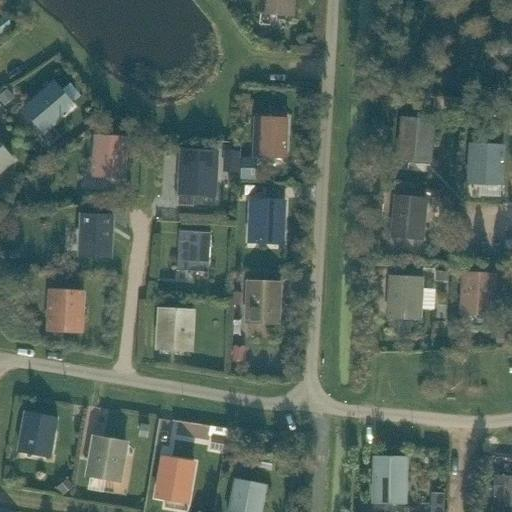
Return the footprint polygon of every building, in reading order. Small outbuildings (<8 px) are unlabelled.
[(262,0),(261,12),(292,15),(293,0),(262,0)] [(61,92),(60,92),(54,85),(48,91),(47,90),(25,109),(45,133),(74,107),(61,92)] [(286,149),(287,120),(266,119),(266,120),(257,119),(256,128),(255,128),(254,157),(265,158),(265,148),(286,149)] [(430,161),(433,122),(413,121),(413,122),(403,121),(403,129),(402,129),(399,159),(430,161)] [(0,145),(0,143),(3,141),(0,137),(0,170),(12,160),(0,145)] [(124,178),(127,139),(106,138),(106,139),(97,138),(96,147),(95,147),(94,164),(85,164),(84,176),(124,178)] [(471,155),(470,184),(501,186),(501,176),(503,147),(482,146),(482,147),(473,146),(472,155),(471,155)] [(229,148),(228,168),(239,169),(240,148),(229,148)] [(212,193),(215,154),(184,153),(182,191),(212,193)] [(423,239),(426,200),(406,198),(406,199),(396,199),(395,207),(394,207),(392,236),(423,239)] [(14,214),(21,210),(14,200),(7,205),(14,214)] [(282,233),(283,204),(263,203),(263,204),(253,204),(253,212),(252,212),(251,242),(261,242),(261,232),(282,233)] [(381,216),(382,205),(375,205),(374,216),(381,216)] [(82,225),(81,255),(94,255),(94,256),(97,256),(97,255),(111,256),(113,216),(83,215),(83,216),(82,225)] [(208,272),(211,234),(180,232),(178,271),(208,272)] [(18,249),(9,252),(12,260),(20,258),(18,249)] [(29,276),(30,268),(18,267),(17,275),(29,276)] [(463,284),(462,314),(472,314),(493,315),(493,305),(495,276),(474,275),(474,276),(465,276),(464,284),(463,284)] [(420,319),(422,280),(391,278),(389,317),(420,319)] [(279,314),(280,285),(259,284),(259,293),(249,293),(247,322),(258,323),(258,313),(279,314)] [(80,332),(83,293),(62,292),(62,293),(53,293),(52,301),(51,301),(50,330),(80,332)] [(190,351),(192,312),(172,311),(172,312),(162,311),(162,320),(161,320),(159,349),(190,351)] [(37,415),(37,416),(27,415),(26,423),(25,423),(19,452),(29,454),(31,444),(51,448),(57,419),(37,415)] [(95,437),(89,476),(119,481),(126,443),(97,438),(95,437)] [(406,504),(406,459),(375,458),(374,497),(383,497),(383,503),(406,504)] [(187,503),(194,464),(163,459),(157,497),(187,503)] [(494,486),(492,511),(511,511),(511,476),(505,477),(505,478),(496,477),(495,486),(494,486)] [(246,483),(246,484),(236,482),(235,491),(234,491),(229,511),(239,511),(240,511),(241,511),(261,511),(266,487),(246,483)] [(432,494),(432,506),(442,506),(444,506),(444,495),(442,495),(432,494)]
